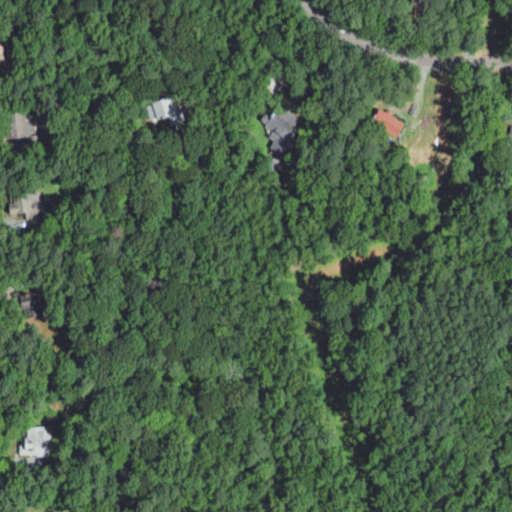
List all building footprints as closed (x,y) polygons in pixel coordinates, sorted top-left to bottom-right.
[(431,0),(428,12),(423,11),(410,7),(412,0),(431,0)] [(9,74),(0,70),(0,45),(5,47),(3,53),(12,57),(8,67),(11,68),(9,74)] [(60,79),(54,78),(56,71),(62,72),(60,79)] [(171,125),(170,121),(169,117),(157,120),(152,103),(174,97),(177,108),(181,107),(184,121),(171,125)] [(289,155),(271,148),(275,141),(270,138),(274,130),(267,125),(268,125),(263,122),(262,119),(265,115),(267,113),(271,116),(283,106),(299,119),(293,127),(297,131),(294,136),(297,138),(289,155)] [(397,136),(394,135),(372,122),(380,108),(405,123),(397,136)] [(27,144),(26,139),(26,137),(8,139),(5,114),(34,111),(35,121),(36,121),(37,127),(35,127),(35,135),(43,134),(43,143),(27,144)] [(398,159),(398,156),(398,151),(405,151),(406,158),(398,159)] [(278,173),(266,172),(267,157),(280,159),(278,173)] [(10,215),(9,205),(15,204),(14,199),(10,199),(9,186),(15,185),(15,188),(38,185),(40,196),(42,196),(43,201),(39,201),(39,204),(30,205),(31,212),(10,215)] [(25,319),(24,309),(19,310),(18,303),(15,304),(14,293),(36,289),(37,293),(44,292),(46,305),(42,306),(44,315),(25,319)] [(36,456),(36,454),(20,455),(20,445),(21,444),(21,437),(26,437),(26,427),(52,427),(52,438),(49,438),(49,453),(44,453),(44,456),(36,456)]
